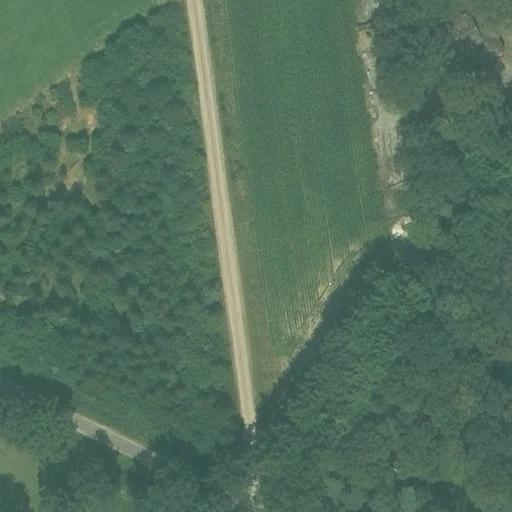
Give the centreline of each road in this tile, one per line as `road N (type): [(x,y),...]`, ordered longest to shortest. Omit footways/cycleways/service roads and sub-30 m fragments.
road 1 (track): [(261,511),(190,0)]
road 2 (unclassified): [(248,511),(0,385)]
